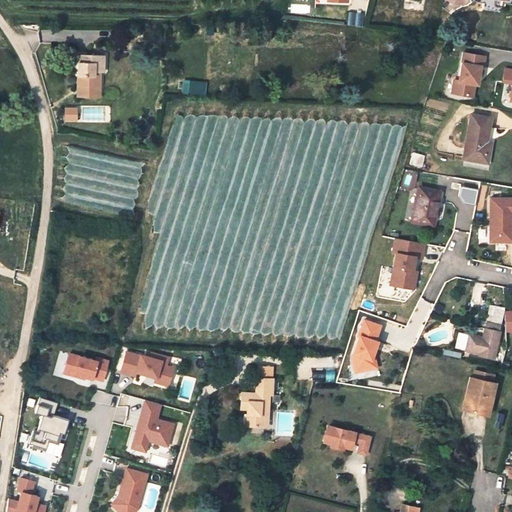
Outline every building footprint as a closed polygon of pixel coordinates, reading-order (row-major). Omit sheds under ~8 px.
[(484,56),(463,53),(458,81),(453,80),(451,93),(472,96),(474,84),(475,79),(478,79),(480,66),(482,66),(484,56)] [(94,85),(95,71),(101,71),(102,71),(103,56),(78,55),(77,84),(94,85)] [(183,80),(182,94),(207,94),(207,80),(183,80)] [(78,107),(66,107),(66,121),(78,121),(78,107)] [(463,158),(487,163),(489,150),(485,149),(486,140),(490,118),(471,114),(463,158)] [(477,203),(480,189),(462,185),(459,199),(477,203)] [(411,221),(433,225),(438,198),(436,198),(437,191),(418,186),(411,221)] [(511,197),(490,197),(490,231),(493,231),(497,234),(497,241),(505,241),(511,241),(511,197)] [(471,227),(476,203),(460,200),(455,224),(471,227)] [(493,231),(490,231),(489,241),(497,241),(497,234),(493,231)] [(424,243),(395,237),(392,252),(395,253),(393,267),(390,284),(413,288),(416,271),(412,270),(414,256),(421,257),(424,243)] [(489,305),(487,314),(486,321),(500,324),(503,308),(489,305)] [(351,356),(355,371),(367,368),(365,359),(365,357),(370,359),(372,352),(376,341),(374,340),(379,325),(363,319),(358,335),(351,356)] [(500,324),(486,321),(485,328),(498,331),(500,324)] [(485,328),(484,331),(481,346),(479,354),(491,357),(493,349),(495,349),(498,331),(485,328)] [(481,346),(484,331),(476,329),(473,344),(481,346)] [(126,351),(120,372),(135,376),(136,372),(141,373),(142,371),(145,372),(145,374),(156,377),(154,382),(168,386),(173,367),(166,365),(168,357),(151,352),(149,357),(140,354),(140,355),(126,351)] [(365,359),(367,368),(375,367),(372,352),(370,359),(365,357),(365,359)] [(106,381),(110,359),(68,353),(64,375),(106,381)] [(482,403),(490,405),(494,383),(470,377),(463,408),(480,412),(482,403)] [(241,408),(246,408),(250,408),(249,425),(266,426),(268,394),(272,394),(273,379),(259,379),(258,395),(253,395),(253,392),(242,392),(241,408)] [(36,437),(63,443),(69,418),(55,415),(59,402),(39,397),(35,412),(42,414),(36,437)] [(160,404),(145,400),(138,423),(141,424),(140,427),(137,429),(132,448),(145,451),(148,440),(167,446),(173,424),(156,419),(160,404)] [(488,414),(490,405),(482,403),(480,412),(488,414)] [(369,437),(327,426),(323,442),(330,443),(329,446),(342,449),(342,446),(350,448),(351,441),(359,443),(357,453),(365,455),(369,437)] [(120,500),(113,507),(117,511),(132,511),(136,509),(145,474),(125,469),(118,493),(122,494),(120,500)] [(19,476),(15,490),(19,491),(29,493),(32,480),(19,476)] [(16,501),(13,511),(41,511),(43,505),(34,502),(34,500),(32,500),(33,494),(29,493),(19,491),(16,501)] [(110,504),(113,507),(120,500),(122,494),(118,493),(117,498),(110,504)] [(8,498),(6,511),(13,511),(16,501),(8,498)]
